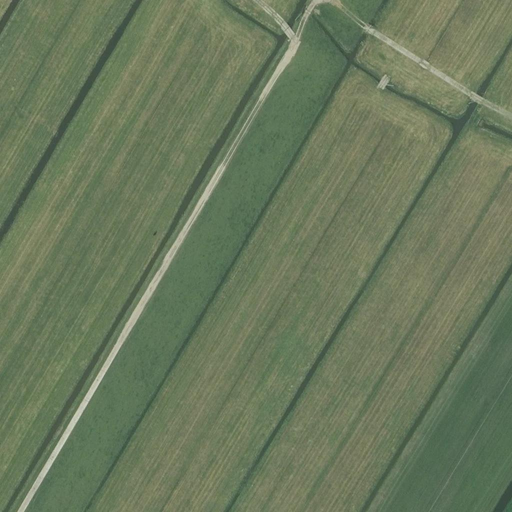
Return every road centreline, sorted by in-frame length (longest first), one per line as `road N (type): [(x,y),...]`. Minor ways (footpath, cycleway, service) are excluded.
road 1 (track): [(20,511),(296,47),(312,4),(327,0)]
road 2 (track): [(330,0),(511,118)]
